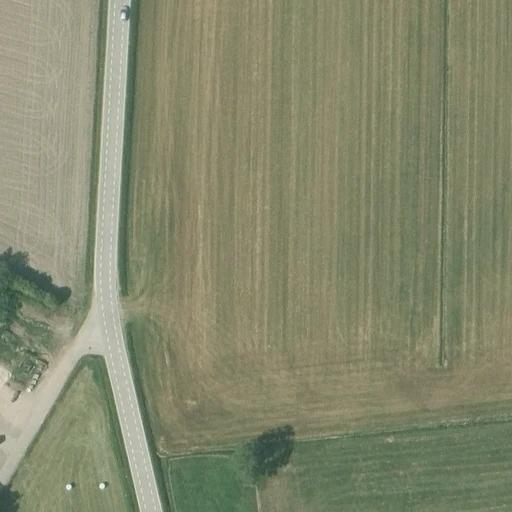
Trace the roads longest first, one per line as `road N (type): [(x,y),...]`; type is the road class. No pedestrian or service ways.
road 1 (tertiary): [(154,511),(108,300),(105,202),(121,0)]
road 2 (unknown): [(112,316),(0,477)]
